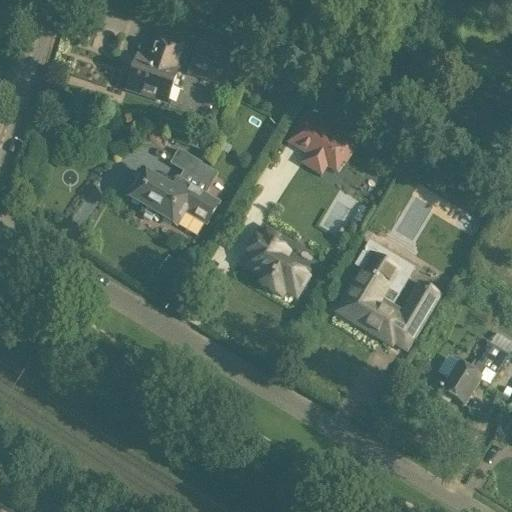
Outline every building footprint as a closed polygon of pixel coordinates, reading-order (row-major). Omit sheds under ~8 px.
[(177,73),(172,71),(180,47),(157,40),(149,63),(136,59),(126,89),(167,103),(177,73)] [(234,78),(242,55),(199,41),(191,63),(234,78)] [(254,84),(246,98),(260,106),(268,93),(254,84)] [(306,113),(286,146),(335,174),(341,163),(343,164),(356,143),(306,113)] [(145,208),(144,211),(145,216),(152,219),(157,218),(158,216),(175,226),(184,211),(205,224),(217,205),(202,197),(215,176),(198,166),(199,164),(178,152),(171,165),(183,172),(172,191),(141,173),(127,198),(145,208)] [(278,238),(264,230),(257,241),(255,240),(246,254),(249,255),(242,267),(263,279),(259,285),(280,297),(284,291),(295,298),(307,277),(282,262),(287,252),(274,244),(278,238)] [(345,302),(338,313),(349,319),(348,320),(379,339),(386,327),(395,333),(389,341),(405,351),(438,296),(437,295),(435,299),(428,294),(425,292),(424,292),(418,288),(420,285),(418,284),(401,312),(380,300),(398,269),(376,256),(381,247),(370,241),(354,267),(362,272),(353,288),(349,285),(341,299),(345,302)] [(439,389),(438,391),(444,394),(443,395),(451,401),(452,399),(464,407),(465,405),(464,404),(471,392),(472,393),(482,378),(481,377),(485,371),(495,377),(511,349),(511,343),(496,334),(477,364),(473,362),(469,370),(458,363),(441,390),(439,389)]
